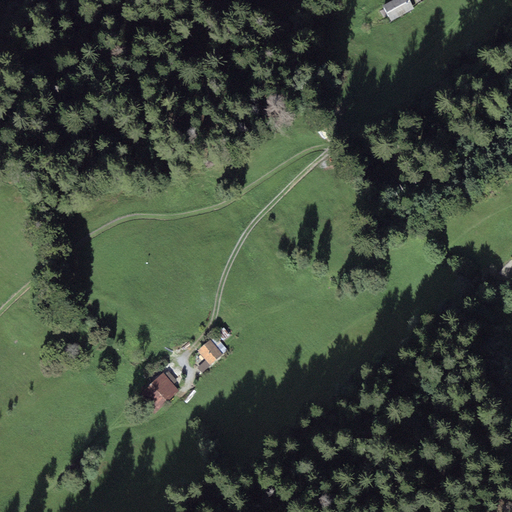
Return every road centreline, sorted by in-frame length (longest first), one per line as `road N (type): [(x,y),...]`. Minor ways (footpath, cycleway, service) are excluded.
road 1 (track): [(511,21),(330,150),(246,232),(206,336),(182,357)]
road 2 (track): [(330,150),(300,154),(216,207),(117,222),(0,313)]
